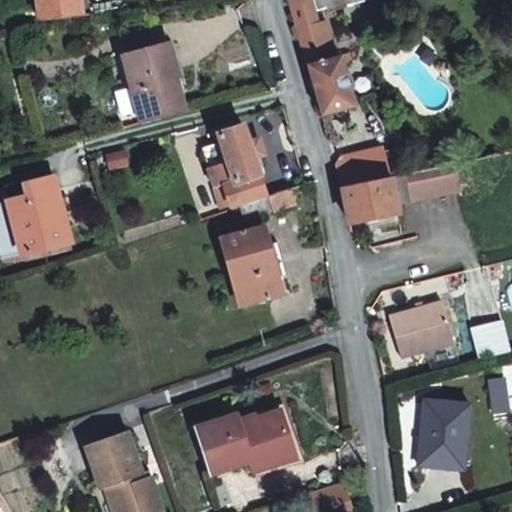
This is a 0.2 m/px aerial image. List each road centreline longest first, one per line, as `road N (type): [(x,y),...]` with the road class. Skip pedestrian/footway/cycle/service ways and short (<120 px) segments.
road 1 (unclassified): [(384,511),(347,273),(274,0)]
road 2 (unknown): [(49,411),(362,352)]
